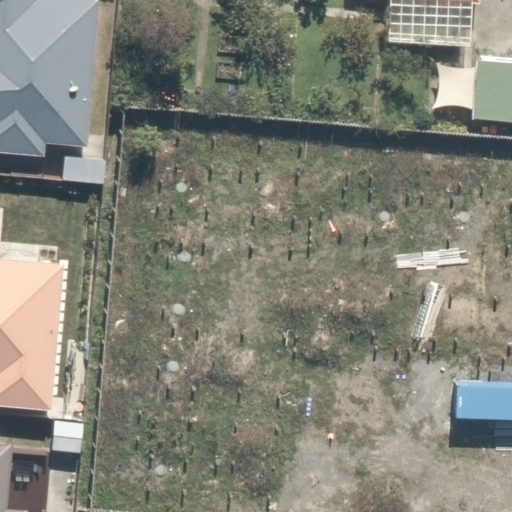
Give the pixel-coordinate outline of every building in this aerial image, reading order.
[(71,171),(65,14),(9,16),(12,0),(0,0),(0,181),(39,180),(39,172),(71,171)] [(354,0),(353,19),(451,27),(452,0),(354,0)] [(414,127),(291,119),(286,212),(408,219),(414,127)] [(511,128),(495,127),(482,319),(511,320),(511,128)] [(0,402),(59,409),(74,260),(0,252),(0,243),(3,212),(0,211),(0,402)] [(323,324),(321,390),(364,392),(364,424),(413,425),(413,393),(430,393),(432,326),(323,324)] [(511,511),(511,350),(500,349),(495,418),(464,416),(457,511),(511,511)] [(0,511),(28,511),(29,502),(8,501),(12,443),(0,442),(0,511)]
